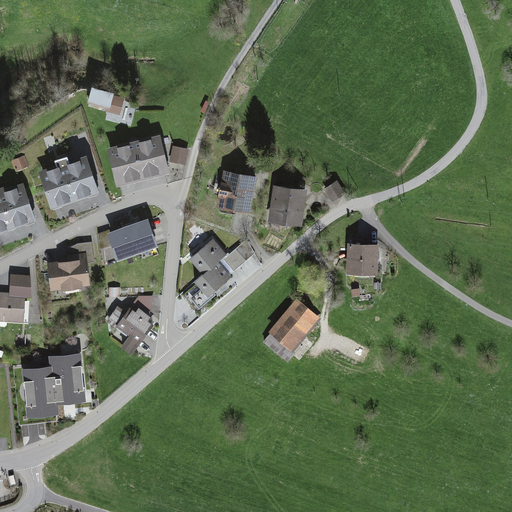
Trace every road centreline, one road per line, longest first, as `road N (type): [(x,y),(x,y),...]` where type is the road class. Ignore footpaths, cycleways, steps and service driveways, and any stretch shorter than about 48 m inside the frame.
road 1 (residential): [(174,352),(166,319),(176,205),(162,195),(133,199),(0,268)]
road 2 (unclassified): [(363,201),(425,177),(472,130),(481,95),(455,0)]
road 3 (unclassified): [(174,352),(334,214),(363,201)]
road 4 (residential): [(363,201),(382,239),(511,324)]
road 5 (unclassified): [(28,458),(81,432),(174,352)]
